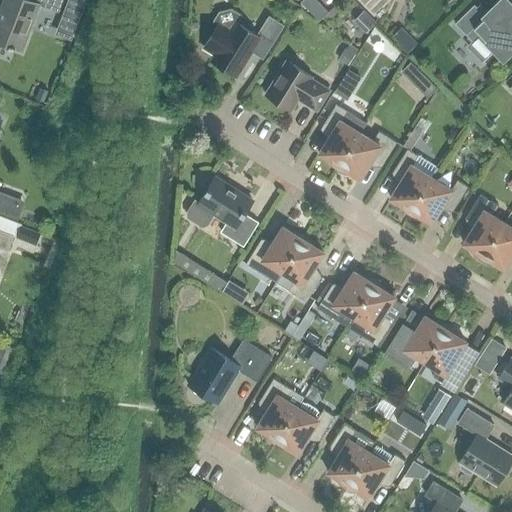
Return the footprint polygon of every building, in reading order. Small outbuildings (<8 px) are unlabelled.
[(58,13),(62,0),(32,0),(32,2),(25,0),(3,0),(0,10),(0,42),(21,51),(39,6),(58,13)] [(68,0),(62,15),(55,35),(71,41),(78,21),(86,0),(68,0)] [(315,0),(302,0),(300,2),(319,21),(328,12),(315,0)] [(482,61),(494,49),(503,58),(511,49),(511,8),(504,0),(501,0),(485,16),(474,5),(454,24),(472,42),(468,46),(482,61)] [(256,36),(237,24),(242,17),(231,10),(218,13),(213,22),(218,25),(204,47),(216,55),(212,62),(235,76),(250,52),(262,60),(284,26),(268,16),(256,36)] [(401,47),(407,53),(417,44),(411,38),(401,47)] [(357,50),(348,44),(345,49),(344,48),(337,59),(347,66),(357,50)] [(286,60),(265,95),(291,111),(298,99),(317,110),(329,90),(310,78),(312,76),(286,60)] [(411,62),(401,72),(427,98),(436,89),(437,88),(411,62)] [(511,73),(503,82),(511,90),(511,73)] [(342,81),(336,92),(348,99),(354,89),(342,81)] [(39,88),(35,99),(43,103),(48,91),(39,88)] [(328,139),(319,154),(327,159),(329,162),(331,165),(334,168),(337,170),(360,133),(366,123),(354,116),(335,104),(320,129),(321,128),(331,134),(328,139)] [(413,128),(402,146),(406,149),(407,149),(409,150),(420,132),(413,128)] [(360,133),(337,170),(340,172),(344,173),(347,174),(351,174),(359,179),(372,160),(382,166),(381,167),(397,143),(378,131),(372,141),(360,133)] [(437,168),(409,150),(407,149),(406,149),(391,173),(392,174),(392,172),(402,179),(390,198),(398,204),(400,207),(403,210),(405,212),(408,214),(431,178),(437,168)] [(207,225),(214,214),(226,222),(220,232),(242,245),(257,223),(243,214),(252,201),(215,177),(199,202),(193,198),(185,212),(185,218),(201,227),(207,225)] [(422,219),(431,224),(443,204),(453,210),(452,211),(453,212),(468,187),(457,180),(450,190),(431,178),(408,214),(411,216),(415,217),(419,218),(422,219)] [(0,205),(22,214),(29,194),(0,183),(0,205)] [(481,260),(504,223),(492,216),(498,206),(480,194),(464,219),(465,219),(465,218),(475,224),(463,244),(471,249),(473,252),(476,255),(478,258),(481,260)] [(495,264),(504,269),(511,256),(511,228),(504,223),(481,260),(484,262),(488,263),(492,264),(495,264)] [(39,233),(20,225),(14,239),(34,246),(39,233)] [(260,239),(245,264),(263,275),(276,283),(282,273),(305,236),(301,235),(298,234),(294,233),(291,232),(282,227),(273,242),(270,247),(260,241),(261,239),(260,239)] [(0,248),(7,251),(13,236),(0,231),(0,248)] [(282,273),(276,283),(288,290),(306,302),(322,277),(321,277),(321,278),(311,272),(323,253),(315,247),(313,244),(310,241),(308,239),(305,236),(282,273)] [(222,288),(230,276),(181,245),(174,257),(222,288)] [(347,327),(376,281),(373,279),(369,278),(365,277),(362,277),(353,272),(341,291),(331,285),(332,284),(316,308),(334,320),(347,327)] [(347,327),(359,335),(377,347),(393,322),(392,322),(392,323),(382,317),(394,297),(386,292),(384,289),(381,286),(379,283),(376,281),(347,327)] [(240,288),(229,282),(222,293),(233,300),(240,288)] [(402,330),(403,328),(400,326),(382,354),(407,370),(415,357),(424,362),(447,325),(444,324),(440,323),(436,322),(433,321),(424,316),(412,336),(402,330)] [(453,361),(465,342),(457,337),(455,333),(453,330),(450,328),(447,325),(424,362),(443,374),(439,381),(450,388),(464,367),(463,366),(463,368),(453,361)] [(298,340),(305,330),(298,326),(292,336),(298,340)] [(490,341),(487,346),(502,356),(507,348),(492,338),(490,341)] [(188,385),(217,403),(236,369),(256,382),(272,358),(243,340),(230,360),(211,348),(188,385)] [(18,350),(0,342),(0,358),(12,364),(18,350)] [(511,359),(510,358),(498,378),(511,387),(511,388),(503,403),(511,408),(511,359)] [(265,413),(256,428),(264,433),(266,436),(269,439),(271,442),(274,444),(297,407),(303,397),(291,390),(273,378),(257,403),(258,403),(259,402),(268,408),(265,413)] [(450,396),(437,388),(427,404),(440,412),(450,396)] [(451,429),(467,402),(454,393),(437,421),(451,429)] [(397,406),(382,398),(374,411),(389,420),(397,406)] [(297,407),(274,444),(278,446),(281,447),(285,448),(288,448),(297,453),(309,434),(319,440),(318,441),(319,441),(334,416),(323,409),(320,414),(317,412),(316,409),(306,403),(303,403),(301,402),(298,408),(297,407)] [(473,471),(496,486),(501,478),(506,477),(510,469),(509,465),(511,459),(511,455),(485,439),(493,425),(466,408),(457,423),(476,435),(458,463),(460,464),(459,465),(460,469),(468,474),(472,473),(473,471)] [(403,410),(396,421),(408,428),(415,417),(403,410)] [(336,458),(327,472),(336,478),(337,481),(340,484),(342,486),(345,489),(368,452),(374,442),(344,423),(329,447),(329,448),(330,447),(339,453),(336,458)] [(368,452),(345,489),(349,490),(352,491),(356,492),(360,493),(368,498),(380,478),(390,484),(389,485),(390,486),(405,461),(394,454),(392,456),(375,445),(370,453),(368,452)] [(454,511),(461,500),(433,482),(425,495),(436,502),(429,511),(454,511)]
